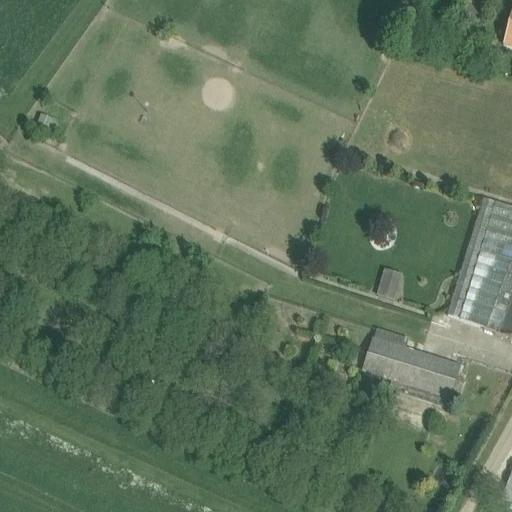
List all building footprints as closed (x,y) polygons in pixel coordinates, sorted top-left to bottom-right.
[(476,36),(487,9),(465,0),(464,0),(454,27),(476,36)] [(511,16),(503,45),(511,47),(511,16)] [(67,144),(74,118),(76,109),(67,107),(47,102),(38,137),(62,143),(67,144)] [(511,265),(511,209),(484,200),(448,318),(499,336),(509,309),(497,304),(511,265)] [(511,341),(511,265),(497,304),(509,309),(499,336),(511,341)] [(394,303),(399,290),(380,284),(376,297),(394,303)] [(405,351),(373,341),(361,378),(400,391),(401,388),(458,406),(465,385),(456,382),(461,367),(405,351)]
